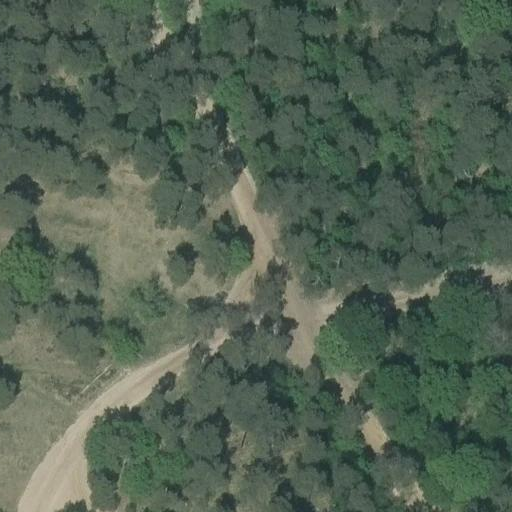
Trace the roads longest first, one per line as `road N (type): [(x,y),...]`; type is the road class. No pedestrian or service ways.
road 1 (track): [(199,0),(176,74),(249,213),(280,320),(150,369),(95,411),(34,511)]
road 2 (track): [(425,511),(280,320),(511,288)]
